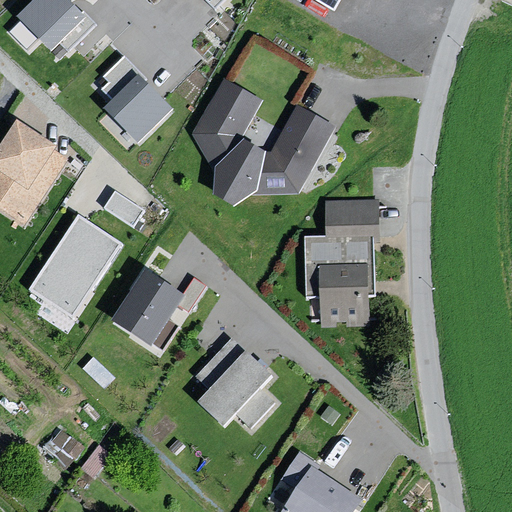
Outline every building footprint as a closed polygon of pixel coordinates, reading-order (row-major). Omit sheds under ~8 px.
[(87,13),(72,0),(34,0),(19,17),(54,49),(87,13)] [(341,0),(318,0),(336,10),(341,0)] [(173,107),(138,75),(105,110),(140,142),(173,107)] [(328,129),(291,107),(269,153),(261,158),(258,153),(238,140),(258,98),(220,81),(189,135),(211,166),(204,186),(207,199),(229,206),(250,195),(269,196),(283,197),(291,196),(328,129)] [(69,159),(17,125),(0,151),(0,209),(25,226),(69,159)] [(145,212),(116,193),(106,209),(135,227),(145,212)] [(372,201),(321,204),(320,238),(365,240),(373,240),(372,201)] [(123,244),(80,216),(32,290),(75,318),(123,244)] [(365,240),(320,238),(300,238),(300,301),(311,300),(317,330),(364,327),(361,297),(371,299),(365,240)] [(183,296),(147,272),(116,319),(152,343),(183,296)] [(273,376),(232,338),(197,376),(212,390),(200,402),(226,426),(237,414),(251,427),(275,402),(261,389),(273,376)] [(99,445),(84,466),(93,472),(108,452),(99,445)] [(354,511),(363,499),(316,468),(317,466),(300,455),(285,479),(298,487),(281,511),(354,511)]
